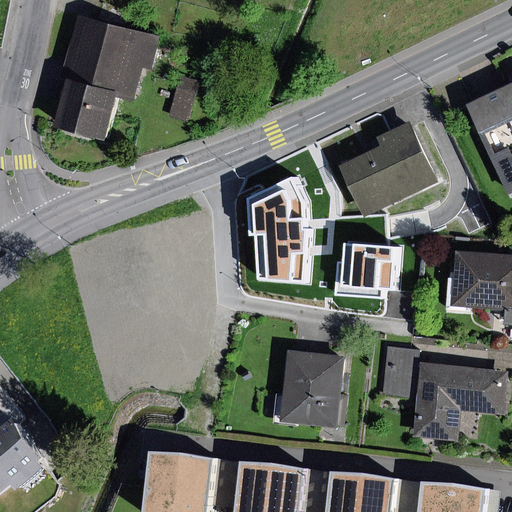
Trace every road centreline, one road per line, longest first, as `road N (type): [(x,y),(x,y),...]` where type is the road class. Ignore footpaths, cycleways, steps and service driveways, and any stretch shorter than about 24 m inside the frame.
road 1 (secondary): [(511,23),(275,134),(30,232)]
road 2 (residential): [(30,232),(8,163),(37,0)]
